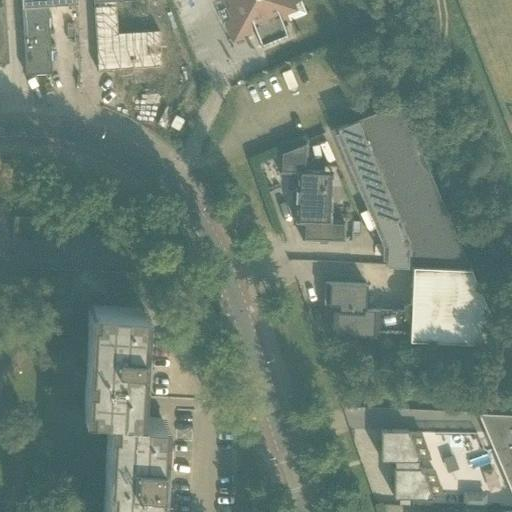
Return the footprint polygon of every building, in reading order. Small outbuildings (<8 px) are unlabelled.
[(20,0),(24,55),(25,74),(51,73),(47,5),(48,5),(77,3),(76,0),(20,0)] [(299,0),(216,0),(217,2),(220,0),(223,0),(231,19),(229,19),(224,21),(225,22),(233,43),(255,34),(257,33),(261,44),(287,34),(283,23),(305,14),(299,0)] [(343,0),(350,18),(358,15),(366,11),(373,9),(369,0),(343,0)] [(116,1),(94,2),(96,33),(98,69),(161,65),(159,30),(118,32),(116,1)] [(366,11),(358,15),(361,22),(369,19),(366,11)] [(406,260),(468,262),(400,102),(337,127),(383,235),(382,235),(386,244),(385,265),(406,266),(406,260)] [(306,140),(280,150),(279,172),(298,173),(297,187),(296,187),(296,189),(292,191),(292,199),(295,201),(295,203),(297,203),(297,206),(296,214),(296,221),(302,221),(302,239),(318,239),(320,242),(327,242),(329,240),(343,240),(344,221),(330,221),(330,219),(328,219),(328,221),(323,221),(325,171),(305,170),(306,140)] [(13,241),(25,241),(26,217),(14,216),(13,241)] [(26,217),(25,241),(37,242),(38,217),(26,217)] [(38,217),(37,242),(49,242),(51,218),(38,217)] [(51,218),(49,242),(61,243),(63,218),(51,218)] [(63,218),(61,243),(73,244),(75,219),(63,218)] [(75,219),(73,244),(86,244),(87,220),(75,219)] [(87,220),(86,244),(98,245),(99,220),(87,220)] [(99,220),(98,245),(110,246),(111,221),(99,220)] [(111,221),(110,246),(122,246),(123,222),(111,221)] [(123,222),(122,246),(134,247),(135,222),(123,222)] [(135,222),(134,247),(146,247),(147,223),(135,222)] [(374,335),(374,331),(374,323),(389,323),(389,331),(410,332),(409,340),(503,344),(470,268),(412,266),(411,303),(407,304),(404,307),(403,310),(365,309),(366,284),(325,282),(324,304),(339,304),(339,312),(335,312),(335,333),(374,335)] [(40,278),(40,291),(52,292),(53,268),(41,267),(40,278)] [(53,268),(52,292),(64,293),(65,269),(53,268)] [(65,269),(64,293),(76,293),(78,269),(65,269)] [(78,269),(76,293),(89,294),(90,270),(78,269)] [(90,270),(89,294),(101,294),(102,270),(90,270)] [(102,270),(101,294),(113,295),(114,271),(102,270)] [(114,271),(113,295),(125,296),(127,272),(114,271)] [(127,272),(125,296),(138,296),(139,276),(139,272),(127,272)] [(0,277),(0,278),(0,300),(13,301),(14,277),(0,277)] [(14,277),(13,301),(27,302),(27,291),(40,291),(40,278),(14,277)] [(137,417),(143,308),(92,306),(86,415),(111,417),(106,511),(157,511),(162,418),(137,417)] [(478,411),(477,411),(511,493),(511,412),(479,411),(478,411)] [(381,430),(381,460),(391,460),(394,460),(394,467),(394,497),(432,497),(431,496),(443,496),(433,469),(422,469),(421,468),(418,468),(419,460),(418,459),(430,459),(420,431),(409,431),(408,430),(381,430)] [(464,497),(464,506),(484,507),(484,498),(481,495),(468,494),(464,497)]
